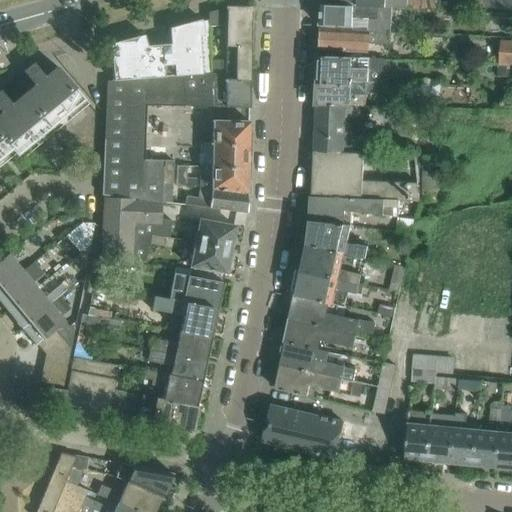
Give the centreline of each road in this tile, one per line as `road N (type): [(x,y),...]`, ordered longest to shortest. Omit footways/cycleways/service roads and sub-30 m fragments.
road 1 (residential): [(226,467),(274,215),(288,0)]
road 2 (residential): [(481,501),(226,467)]
road 3 (residential): [(0,420),(226,467)]
